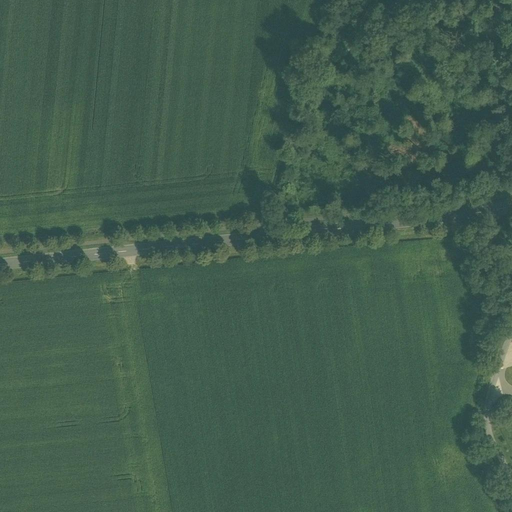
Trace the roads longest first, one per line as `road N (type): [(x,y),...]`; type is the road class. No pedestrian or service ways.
road 1 (tertiary): [(0,264),(511,206)]
road 2 (unclassified): [(511,326),(493,404),(511,470)]
